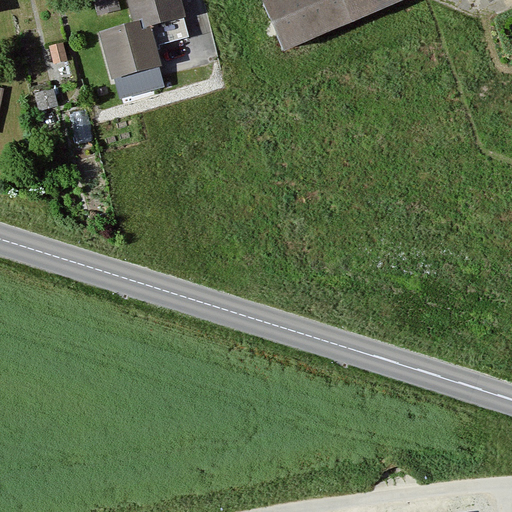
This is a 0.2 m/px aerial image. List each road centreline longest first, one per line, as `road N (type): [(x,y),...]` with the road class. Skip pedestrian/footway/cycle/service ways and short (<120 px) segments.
road 1 (secondary): [(0,238),(511,399)]
road 2 (track): [(317,511),(463,486),(511,487)]
